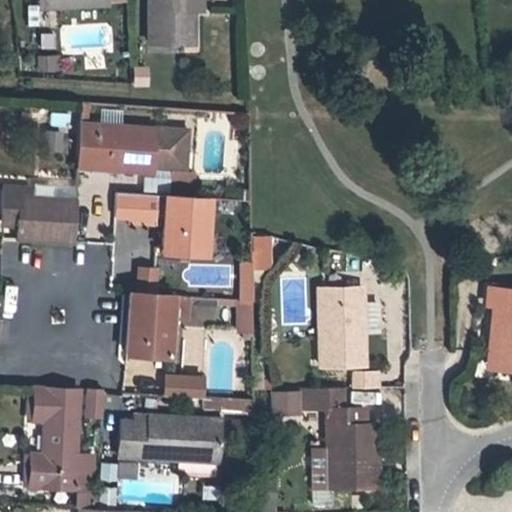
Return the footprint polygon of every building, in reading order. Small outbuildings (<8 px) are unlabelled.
[(184,8),(191,9),(199,9),(198,0),(149,0),(149,41),(184,42),(184,8)] [(59,72),(59,56),(36,56),(36,72),(59,72)] [(170,165),(170,163),(171,148),(186,148),(187,128),(79,121),(76,166),(93,167),(93,165),(120,167),(120,169),(150,170),(151,164),(170,165)] [(185,164),(186,148),(171,148),(170,163),(185,164)] [(20,196),(21,186),(2,184),(1,213),(18,214),(17,224),(16,237),(71,241),(74,199),(33,196),(20,196)] [(34,186),(21,186),(20,196),(33,196),(34,186)] [(115,191),(113,216),(128,216),(128,221),(163,223),(161,252),(203,255),(207,197),(164,194),(115,191)] [(0,223),(17,224),(18,214),(1,213),(0,223)] [(251,236),(251,250),(266,249),(266,236),(251,236)] [(266,249),(251,250),(252,267),(266,268),(266,249)] [(135,292),(153,294),(154,269),(137,268),(135,292)] [(239,281),(240,300),(251,301),(251,281),(239,281)] [(362,362),(361,330),(361,301),(360,286),(317,287),(319,364),(362,362)] [(498,320),(494,367),(511,368),(511,288),(488,286),(487,303),(493,304),(491,319),(498,320)] [(171,295),(153,294),(135,292),(128,292),(124,353),(168,356),(170,318),(171,295)] [(185,296),(171,295),(170,318),(184,319),(185,296)] [(237,331),(242,331),(251,331),(251,301),(240,300),(236,299),(237,331)] [(377,301),(361,301),(361,330),(378,329),(377,301)] [(487,366),(494,367),(498,320),(491,319),(487,366)] [(355,369),(355,385),(378,384),(377,368),(362,368),(355,369)] [(204,399),(204,375),(163,374),(163,398),(204,399)] [(31,419),(31,418),(33,385),(25,385),(23,418),(31,419)] [(33,385),(31,418),(46,419),(46,428),(42,428),(40,452),(29,451),(27,484),(71,487),(71,489),(74,489),(88,490),(90,454),(74,454),(78,389),(33,385)] [(309,387),(310,401),(340,400),(340,386),(309,387)] [(84,413),(101,414),(102,394),(86,393),(84,413)] [(211,397),(209,406),(240,414),(243,404),(211,397)] [(362,405),(340,405),(326,405),(326,484),(375,483),(375,423),(363,423),(362,405)] [(174,451),(216,453),(218,418),(148,414),(148,420),(119,419),(118,454),(174,458),(174,451)] [(216,460),(216,453),(174,451),(174,458),(216,460)] [(73,506),(77,506),(95,507),(96,491),(88,490),(74,489),(73,506)]
